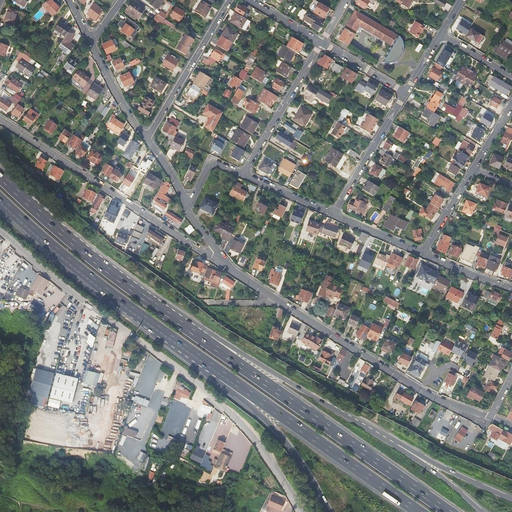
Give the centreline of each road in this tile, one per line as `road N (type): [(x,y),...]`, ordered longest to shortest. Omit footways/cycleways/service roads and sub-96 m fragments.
road 1 (unclassified): [(0,229),(223,405),(249,431),(299,511)]
road 2 (motorway): [(448,511),(204,338)]
road 3 (motorway): [(0,200),(127,307),(218,370)]
road 4 (residential): [(0,119),(223,264)]
road 5 (motorway): [(204,338),(119,279),(0,175)]
road 6 (residential): [(273,298),(434,398),(490,417)]
road 7 (motorway): [(218,370),(418,511)]
road 8 (motorway): [(372,430),(204,338)]
road 9 (motorway): [(218,370),(216,381),(288,444),(330,511)]
road 10 (residential): [(229,0),(144,136)]
road 11 (motorway): [(511,498),(372,430)]
road 12 (residential): [(242,174),(321,43)]
road 13 (residential): [(332,214),(404,93)]
road 14 (motorway): [(482,511),(372,430)]
